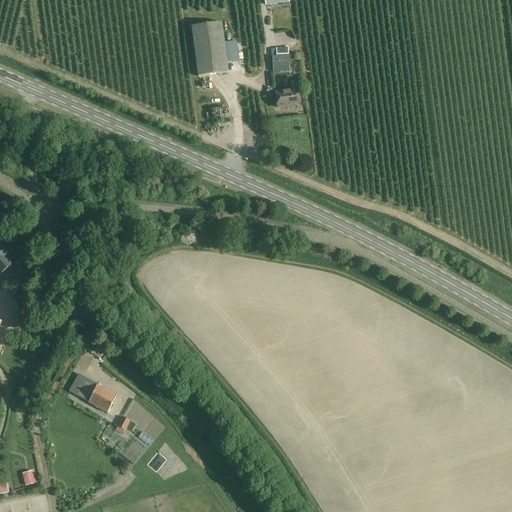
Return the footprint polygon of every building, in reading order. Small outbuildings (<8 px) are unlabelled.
[(228,73),(221,23),(192,27),(198,77),(228,73)] [(298,90),(275,93),(277,108),(300,105),(298,90)] [(0,271),(2,274),(11,266),(6,260),(4,258),(8,255),(1,246),(0,246),(0,271)] [(107,414),(117,396),(83,378),(74,395),(107,414)] [(119,387),(129,391),(132,386),(122,382),(119,387)] [(124,434),(130,422),(123,418),(117,430),(124,434)] [(141,429),(139,433),(151,440),(154,436),(141,429)] [(25,486),(35,484),(32,472),(22,474),(25,486)]
